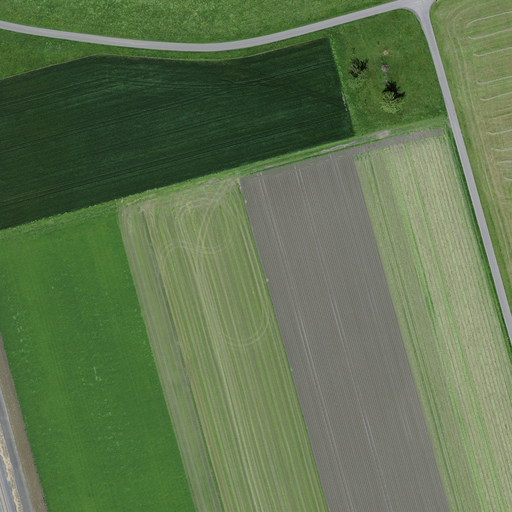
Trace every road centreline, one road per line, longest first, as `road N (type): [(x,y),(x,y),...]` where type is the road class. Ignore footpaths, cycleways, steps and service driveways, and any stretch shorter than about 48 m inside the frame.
road 1 (residential): [(0,25),(223,44),(408,0)]
road 2 (track): [(422,0),(511,327)]
